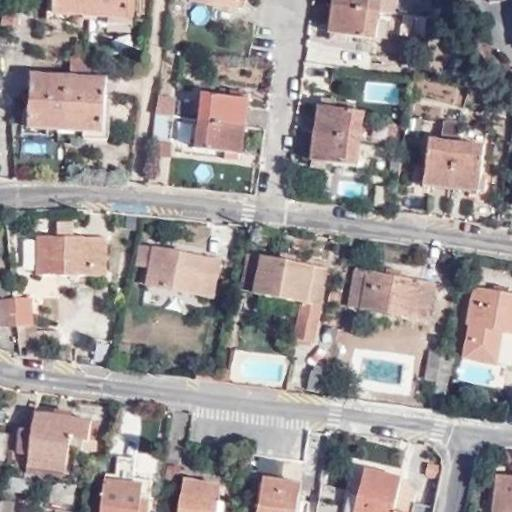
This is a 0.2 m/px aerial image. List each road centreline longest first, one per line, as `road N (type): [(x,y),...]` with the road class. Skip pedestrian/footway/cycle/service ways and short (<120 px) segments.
road 1 (residential): [(0,368),(459,431)]
road 2 (residential): [(268,216),(0,192)]
road 3 (residential): [(511,248),(268,216)]
road 4 (residential): [(268,216),(296,0)]
